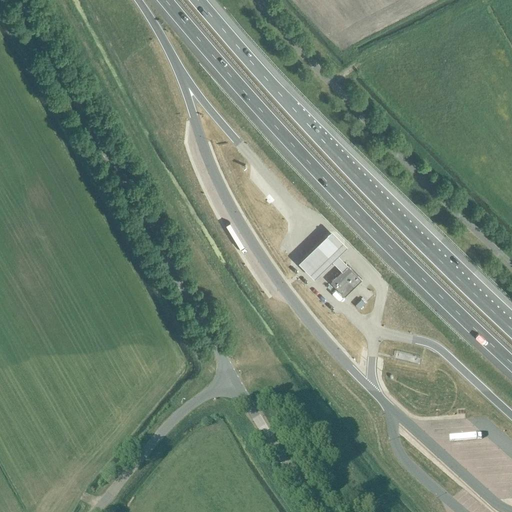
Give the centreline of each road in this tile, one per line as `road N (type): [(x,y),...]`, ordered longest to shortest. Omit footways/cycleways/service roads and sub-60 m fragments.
road 1 (motorway): [(163,0),(307,161),(511,364)]
road 2 (motorway): [(511,331),(403,228),(197,0)]
road 3 (tertiary): [(232,377),(18,0)]
road 4 (unclassified): [(511,269),(376,139),(253,0)]
road 5 (unclassified): [(94,511),(176,413),(232,377)]
road 6 (tertiary): [(323,511),(232,377)]
